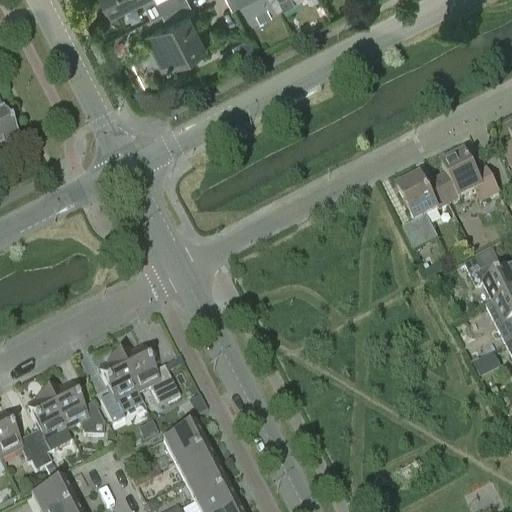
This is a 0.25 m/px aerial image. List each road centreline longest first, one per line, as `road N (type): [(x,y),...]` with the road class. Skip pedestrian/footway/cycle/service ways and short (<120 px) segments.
road 1 (tertiary): [(125,166),(450,0)]
road 2 (residential): [(179,269),(466,119)]
road 3 (tertiary): [(311,511),(179,269)]
road 4 (residential): [(0,361),(179,269)]
road 5 (residential): [(125,166),(37,0)]
road 6 (tertiary): [(0,231),(125,166)]
